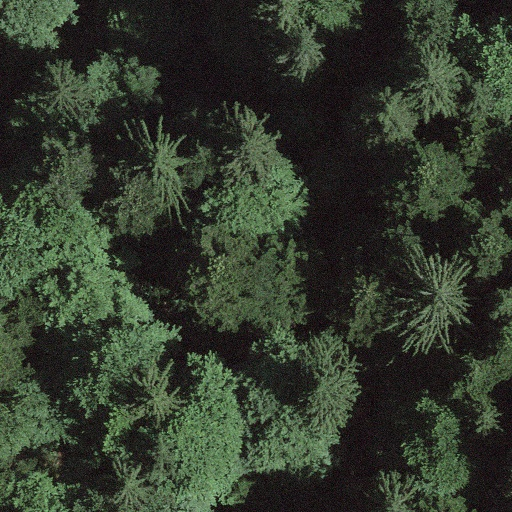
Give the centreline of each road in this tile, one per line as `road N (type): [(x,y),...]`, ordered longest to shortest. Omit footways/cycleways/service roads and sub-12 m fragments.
road 1 (unclassified): [(249,0),(217,33),(159,56),(64,66)]
road 2 (unclassified): [(377,0),(415,50),(466,93),(511,98)]
